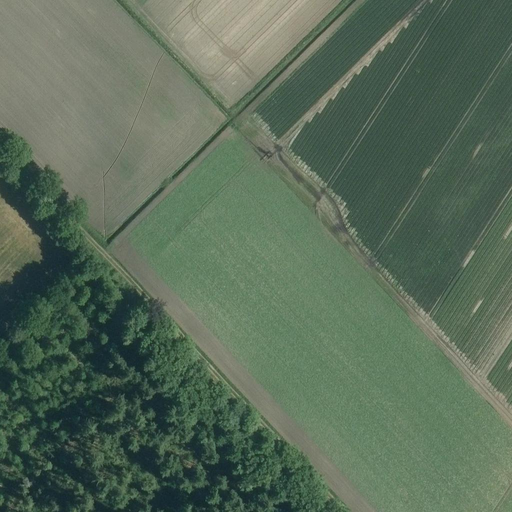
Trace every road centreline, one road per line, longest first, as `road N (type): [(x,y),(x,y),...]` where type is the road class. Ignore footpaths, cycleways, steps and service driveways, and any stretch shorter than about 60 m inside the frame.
road 1 (track): [(341,511),(0,149)]
road 2 (track): [(105,256),(0,358)]
